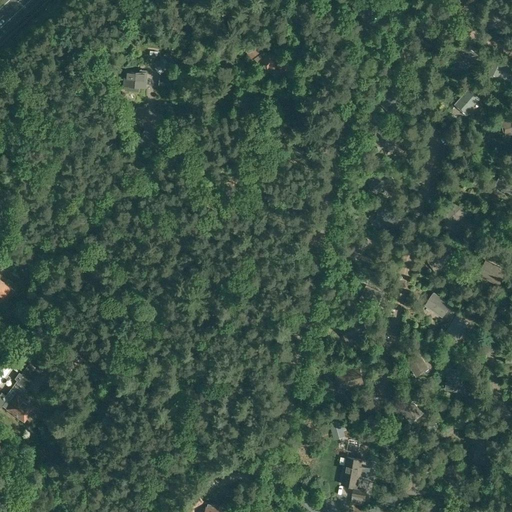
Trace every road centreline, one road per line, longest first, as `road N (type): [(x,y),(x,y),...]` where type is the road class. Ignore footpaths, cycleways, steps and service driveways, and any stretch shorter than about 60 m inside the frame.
road 1 (unclassified): [(267,511),(370,0)]
road 2 (unknown): [(321,243),(265,199),(220,200),(203,189),(152,116),(149,65)]
